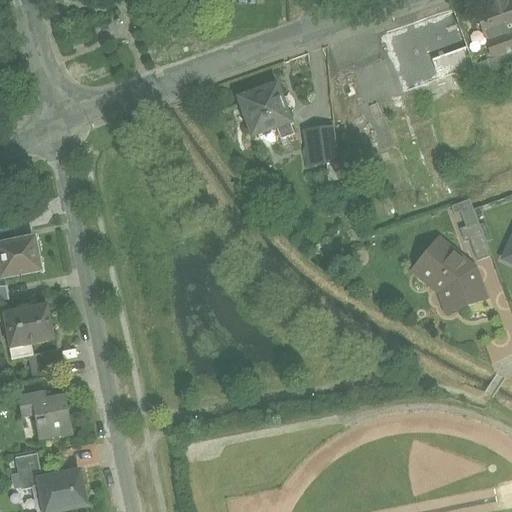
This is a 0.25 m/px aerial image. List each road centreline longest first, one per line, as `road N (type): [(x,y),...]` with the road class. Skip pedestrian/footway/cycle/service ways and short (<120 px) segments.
road 1 (residential): [(53,116),(130,511)]
road 2 (residential): [(372,6),(53,116)]
